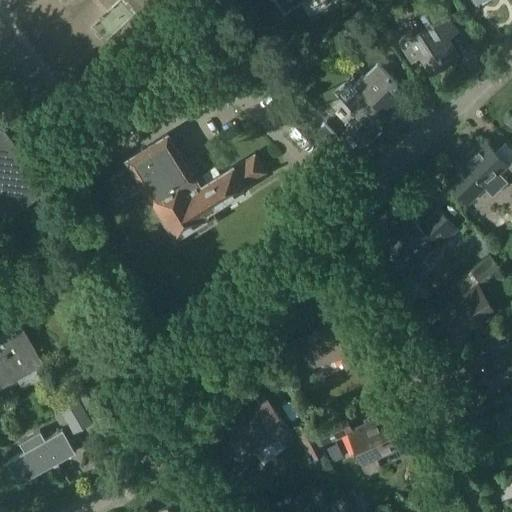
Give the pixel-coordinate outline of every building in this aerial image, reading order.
[(437,1),(424,9),(430,19),(407,34),(430,69),(456,52),(441,27),(450,21),(437,1)] [(348,28),(361,42),(375,28),(363,14),(348,28)] [(378,61),(377,60),(370,53),(364,52),(356,60),(356,67),(362,73),(353,82),(349,78),(336,91),(340,95),(358,115),(346,127),(362,144),(382,125),(380,124),(387,117),(388,119),(393,114),(397,118),(411,105),(406,101),(391,85),(392,84),(396,80),(390,73),(378,61)] [(0,233),(38,207),(31,197),(47,185),(0,119),(0,233)] [(337,136),(324,123),(316,131),(332,154),(333,155),(345,144),(337,136)] [(231,166),(204,183),(201,179),(196,182),(167,134),(128,157),(132,163),(110,176),(123,197),(144,183),(181,242),(218,219),(212,210),(215,208),(213,204),(244,185),(246,188),(251,184),(248,179),(263,170),(254,155),(233,168),(231,166)] [(507,181),(498,172),(507,164),(483,139),(464,157),(468,160),(446,180),(467,202),(483,187),(492,195),(507,181)] [(424,260),(416,251),(427,240),(435,249),(456,228),(437,208),(419,225),(406,212),(379,238),(389,249),(388,250),(411,274),(412,272),(411,272),(424,260)] [(489,255),(471,269),(479,280),(498,266),(489,255)] [(62,264),(45,275),(62,301),(79,291),(62,264)] [(464,296),(440,310),(455,334),(494,311),(477,284),(462,293),(464,296)] [(340,304),(321,313),(326,323),(294,338),(309,369),(340,354),(345,364),(364,355),(340,304)] [(16,316),(0,325),(0,385),(42,362),(16,316)] [(511,319),(503,325),(511,337),(511,335),(511,319)] [(495,353),(470,365),(482,390),(511,376),(511,346),(510,342),(494,350),(495,353)] [(114,347),(86,363),(96,380),(123,364),(114,347)] [(141,362),(119,373),(127,386),(148,374),(141,362)] [(233,427),(236,431),(229,436),(229,441),(237,451),(243,451),(248,447),(252,452),(276,434),(283,442),(294,434),(264,396),(248,408),(252,413),(233,427)] [(60,407),(74,431),(93,421),(79,397),(60,407)] [(346,431),(361,464),(364,471),(370,473),(377,470),(380,464),(376,457),(406,443),(390,410),(346,431)] [(341,412),(311,427),(318,439),(348,425),(341,412)] [(306,420),(295,426),(312,458),(323,452),(306,420)] [(20,440),(25,449),(6,460),(19,482),(75,450),(62,427),(46,437),(40,428),(20,440)] [(154,510),(154,511),(191,511),(181,494),(154,510)]
